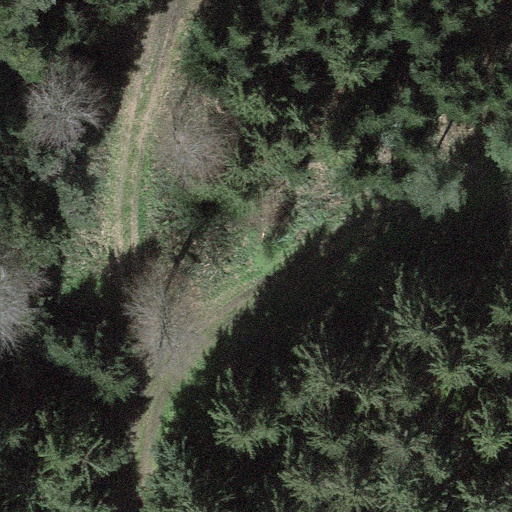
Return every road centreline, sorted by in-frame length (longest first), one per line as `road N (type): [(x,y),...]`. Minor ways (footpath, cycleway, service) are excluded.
road 1 (track): [(131,511),(145,310),(129,155),(136,63),(160,0)]
road 2 (track): [(141,390),(233,304),(511,152)]
